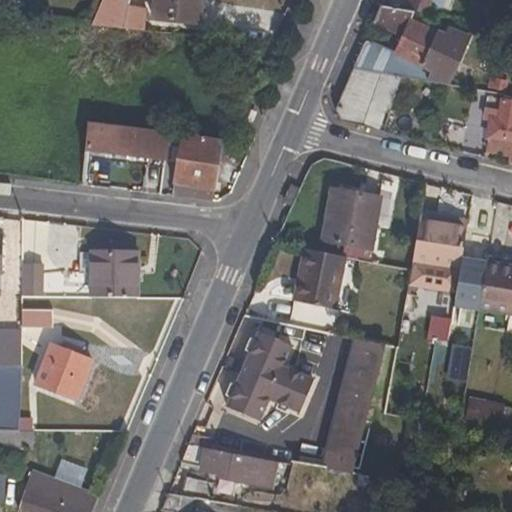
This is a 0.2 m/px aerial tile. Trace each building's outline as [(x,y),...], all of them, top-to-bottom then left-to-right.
[(115,19),(122,0),(102,0),(98,11),(115,19)] [(198,25),(200,0),(156,0),(154,21),(198,25)] [(425,0),(407,0),(405,8),(422,11),(425,0)] [(448,29),(445,36),(408,19),(411,11),(380,6),(371,23),(401,36),(394,52),(367,40),(351,69),(399,78),(447,86),(469,38),(448,29)] [(344,86),(334,109),(341,122),(378,131),(386,106),(390,107),(399,78),(351,69),(344,86)] [(511,156),(511,97),(501,96),(499,110),(485,108),(483,118),(489,119),(486,139),(489,140),(487,152),(511,156)] [(253,115),(249,127),(258,130),(263,118),(253,115)] [(88,124),(84,151),(166,161),(168,147),(169,133),(88,124)] [(169,133),(168,147),(180,148),(172,196),(212,201),(223,140),(169,133)] [(166,161),(84,151),(84,153),(84,159),(165,169),(166,161)] [(291,184),(284,202),(292,206),(299,188),(291,184)] [(372,248),(380,200),(331,191),(322,240),(372,248)] [(455,293),(468,223),(421,215),(411,272),(409,285),(455,293)] [(318,326),(321,309),(336,312),(347,259),(302,250),(288,318),(287,320),(318,326)] [(89,254),(80,254),(80,277),(89,277),(89,254)] [(140,300),(141,255),(89,254),(89,277),(89,299),(140,300)] [(511,317),(511,268),(486,263),(478,312),(511,317)] [(21,298),(43,299),(44,266),(23,266),(21,298)] [(22,310),(22,328),(52,328),(52,310),(22,310)] [(288,318),(270,314),(268,321),(286,325),(287,320),(288,318)] [(0,367),(21,367),(22,330),(0,330),(0,367)] [(292,345),(258,331),(224,407),(260,422),(269,402),(299,415),(314,379),(284,365),(292,345)] [(322,468),(353,473),(386,346),(355,340),(322,468)] [(78,401),(93,361),(50,345),(35,385),(78,401)] [(0,430),(21,430),(21,418),(21,367),(0,367),(0,430)] [(471,400),(467,421),(511,429),(511,425),(511,420),(503,419),(505,406),(471,400)] [(511,420),(511,407),(505,406),(503,419),(511,420)] [(35,430),(45,431),(45,419),(21,418),(21,430),(35,430)] [(0,447),(35,448),(35,430),(21,430),(0,430),(0,447)] [(188,446),(180,465),(218,472),(217,478),(273,488),(279,464),(222,455),(223,452),(188,446)] [(61,462),(53,482),(78,491),(86,471),(61,462)] [(91,511),(97,498),(78,491),(53,482),(33,474),(26,492),(18,511),(20,511),(91,511)] [(355,487),(373,490),(371,500),(393,503),(394,500),(397,481),(357,475),(355,487)] [(213,484),(185,479),(181,496),(197,499),(210,502),(213,484)] [(161,510),(170,511),(194,511),(197,499),(181,496),(168,494),(161,510)]
